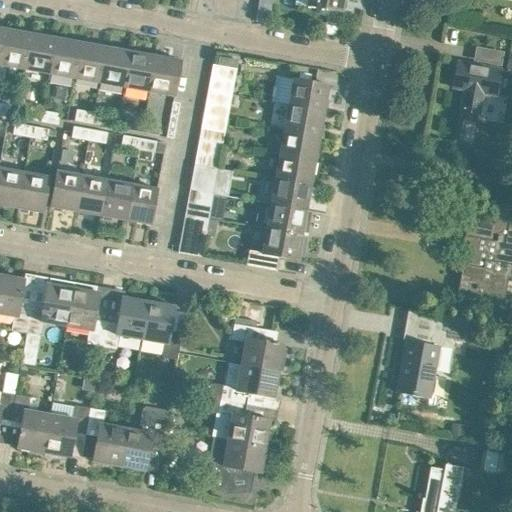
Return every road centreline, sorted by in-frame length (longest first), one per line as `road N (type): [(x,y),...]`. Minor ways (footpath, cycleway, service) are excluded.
road 1 (residential): [(376,62),(30,0)]
road 2 (residential): [(333,299),(0,239)]
road 3 (residential): [(333,299),(376,62)]
road 4 (residential): [(299,511),(333,299)]
road 5 (residential): [(172,511),(0,481)]
